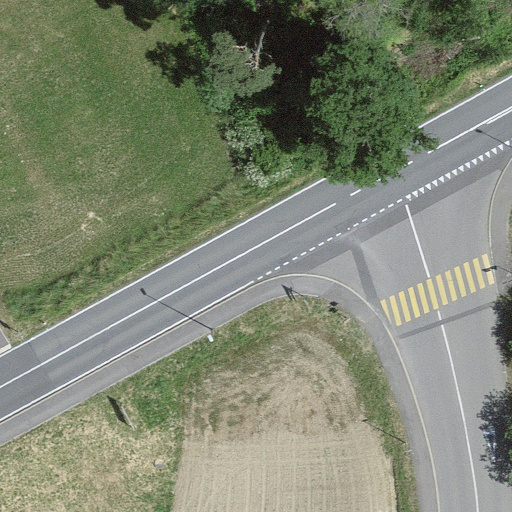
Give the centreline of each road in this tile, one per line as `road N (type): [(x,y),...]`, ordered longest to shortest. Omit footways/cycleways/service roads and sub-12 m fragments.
road 1 (secondary): [(396,170),(0,387)]
road 2 (unclassified): [(483,511),(484,463),(396,170)]
road 3 (secondary): [(511,107),(396,170)]
